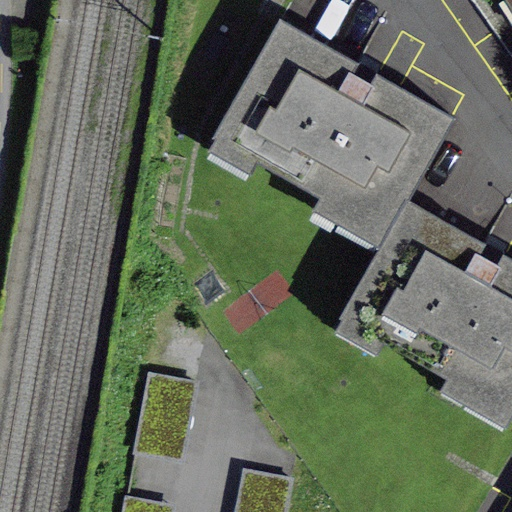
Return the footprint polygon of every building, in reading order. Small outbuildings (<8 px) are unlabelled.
[(511,0),(499,0),(511,20),(511,0)] [(461,131),(291,34),(221,155),(391,253),(413,215),(461,131)] [(344,335),(511,430),(511,272),(413,215),(391,253),(344,335)] [(192,387),(151,380),(138,456),(179,463),(192,387)] [(289,511),(294,486),(248,477),(240,511),(289,511)]
